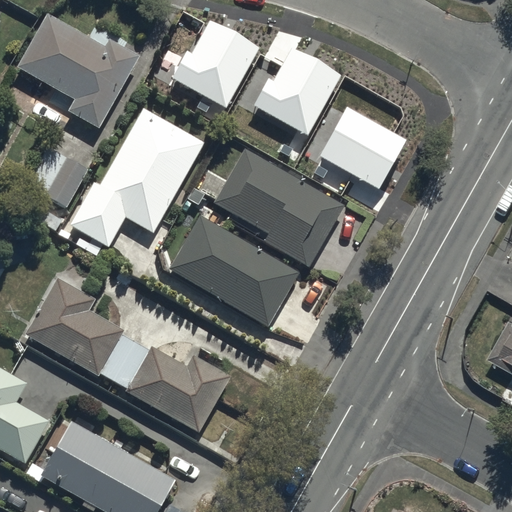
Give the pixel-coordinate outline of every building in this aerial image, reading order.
[(0,0),(0,47),(1,45),(0,44),(0,23),(11,3),(5,0),(0,0)] [(173,77),(226,106),(259,48),(210,21),(193,53),(188,50),(173,77)] [(106,132),(143,70),(112,52),(107,60),(53,28),(26,74),(84,108),(79,116),(106,132)] [(253,107),(307,137),(341,76),(292,49),(274,81),(269,78),(253,107)] [(407,140),(347,107),(320,157),(379,189),(407,140)] [(205,154),(145,123),(84,239),(112,254),(128,223),(160,240),(205,154)] [(340,212),(248,160),(220,210),(273,240),(268,249),(307,271),(340,212)] [(73,212),(89,181),(53,163),(37,194),(73,212)] [(295,284),(200,231),(174,276),(269,330),(295,284)] [(91,308),(63,293),(33,345),(102,384),(105,380),(131,395),(129,399),(199,439),(229,387),(195,367),(188,380),(84,321),(91,308)] [(488,360),(511,373),(511,325),(509,324),(488,360)] [(0,454),(31,472),(54,430),(18,410),(27,394),(0,378),(0,454)] [(176,491),(78,435),(50,485),(96,511),(177,511),(167,506),(176,491)]
